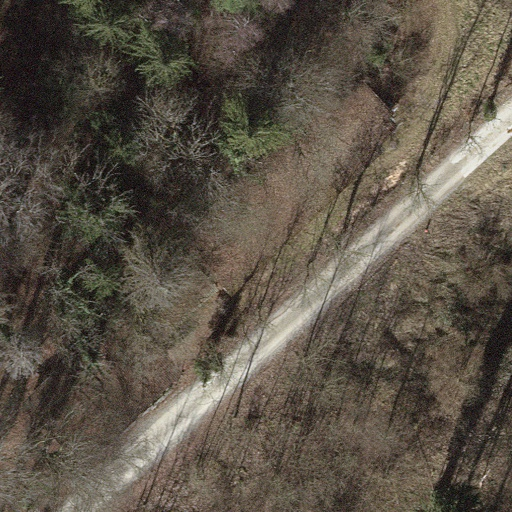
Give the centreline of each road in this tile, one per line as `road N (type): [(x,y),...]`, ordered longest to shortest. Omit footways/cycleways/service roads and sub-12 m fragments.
road 1 (track): [(511,117),(64,511)]
road 2 (track): [(441,0),(438,77),(420,113),(164,348)]
